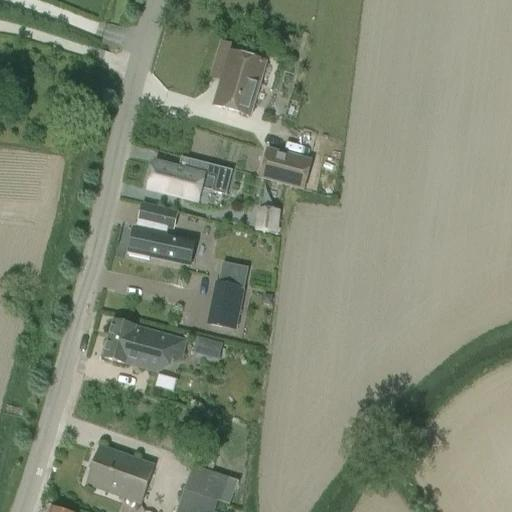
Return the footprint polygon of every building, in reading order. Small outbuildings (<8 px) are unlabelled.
[(250,118),(266,63),(230,52),(232,45),(221,42),(213,68),(209,79),(220,82),(213,107),(250,118)] [(304,155),(321,159),(324,143),(308,140),(304,155)] [(280,153),(268,150),(260,180),(304,192),(313,162),(286,155),(286,158),(280,156),(280,153)] [(226,196),(232,172),(190,162),(187,173),(156,165),(155,170),(150,170),(147,183),(151,186),(150,190),(198,202),(201,190),(226,196)] [(142,205),(139,223),(147,224),(146,232),(134,230),(128,257),(149,261),(149,258),(190,267),(195,242),(166,236),(168,229),(173,230),(177,213),(142,205)] [(260,232),(276,234),(278,214),(262,212),(260,232)] [(219,285),(210,328),(233,333),(242,290),(219,285)] [(156,335),(115,322),(106,359),(159,373),(162,356),(181,361),(186,344),(160,336),(156,335)] [(223,361),(227,343),(202,337),(198,355),(223,361)] [(154,467),(101,449),(87,487),(140,505),(154,467)] [(239,482),(232,480),(193,466),(176,511),(224,511),(216,509),(218,503),(224,505),(230,506),(239,482)]
